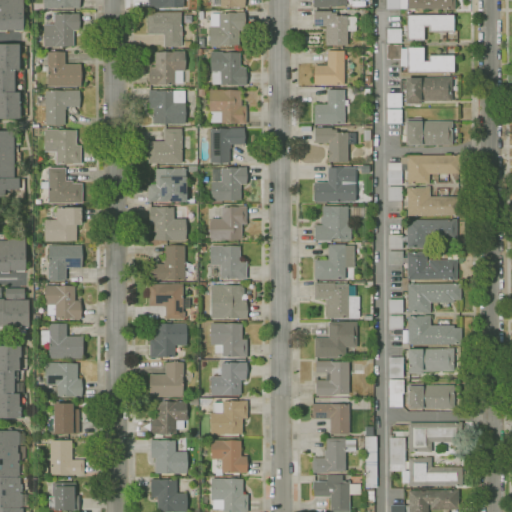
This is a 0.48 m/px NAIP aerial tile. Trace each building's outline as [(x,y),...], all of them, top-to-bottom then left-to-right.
[(0,0),(23,0),(23,30),(22,30),(22,31),(14,31),(14,30),(6,30),(6,31),(0,31),(0,0)] [(79,0),(79,8),(72,8),(72,7),(43,7),(43,0),(79,0)] [(183,0),(183,8),(149,8),(148,0),(183,0)] [(455,0),(455,9),(406,9),(406,2),(400,2),(400,9),(386,9),(386,0),(455,0)] [(347,46),(325,46),(325,26),(313,26),(313,11),(331,11),(331,13),(336,13),(336,16),(347,16),(347,17),(356,17),(356,31),(347,31),(347,46)] [(181,47),(164,47),(164,34),(147,34),(147,12),(181,12),(181,47)] [(209,46),(208,27),(210,27),(210,14),(236,13),(236,12),(245,12),(245,30),(239,30),(239,45),(209,46)] [(44,46),(44,24),(53,24),(53,14),(70,14),(70,13),(79,13),(79,30),(73,30),(73,46),(44,46)] [(423,40),(407,40),(407,15),(454,15),(454,32),(428,32),(428,26),(423,27),(423,40)] [(401,43),(386,43),(387,29),(401,29),(401,43)] [(20,118),(0,118),(0,44),(20,44),(20,70),(17,70),(17,92),(20,92),(20,118)] [(454,73),(406,73),(406,67),(400,67),(400,59),(387,59),(386,45),(401,45),(401,49),(406,49),(406,47),(426,47),(426,60),(428,60),(428,55),(454,55),(454,73)] [(149,85),(149,65),(151,65),(151,66),(155,66),(155,52),(172,52),(172,51),(185,51),(185,71),(182,71),(182,83),(175,83),(175,84),(149,85)] [(344,85),(314,84),(314,65),(327,65),(327,51),(344,51),(344,85)] [(48,86),(48,67),(47,67),(47,52),(65,52),(65,64),(80,64),(80,86),(48,86)] [(246,85),(238,85),(238,84),(211,85),(211,71),(210,71),(210,52),(223,52),(223,53),(240,53),(240,67),(243,67),(243,65),(246,65),(246,85)] [(421,104),(405,104),(405,90),(400,90),(400,79),(405,79),(405,77),(451,77),(451,78),(455,78),(455,81),(451,81),(452,101),(421,101),(421,104)] [(246,123),(221,123),(210,123),(210,112),(209,112),(209,89),(223,89),(223,90),(241,90),(241,106),(246,106),(246,123)] [(65,124),(45,124),(45,102),(36,102),(36,95),(45,95),(45,91),(62,91),(62,90),(79,90),(79,106),(66,106),(66,110),(65,110),(65,124)] [(185,124),(171,124),(171,123),(153,123),(153,108),(149,108),(149,90),(156,90),(156,91),(185,91),(185,124)] [(314,124),(314,104),(327,104),(327,90),(344,90),(345,124),(314,124)] [(401,107),(387,107),(386,93),(401,93),(401,107)] [(401,123),(387,123),(387,109),(401,109),(401,123)] [(452,144),(405,145),(405,141),(401,141),(401,134),(405,134),(405,119),(421,118),(421,122),(451,121),(452,144)] [(348,162),(328,162),(328,143),(314,143),(314,127),(332,128),(332,130),(336,130),(336,132),(356,132),(356,144),(348,144),(348,162)] [(182,163),(147,163),(147,141),(164,141),(164,129),(182,128),(182,163)] [(229,162),(210,162),(210,128),(213,128),(213,129),(228,129),(228,128),(244,128),(244,144),(231,144),(231,149),(229,149),(229,162)] [(80,164),(72,164),(72,163),(55,163),(55,151),(44,151),(44,129),(58,129),(58,130),(76,130),(76,146),(80,146),(80,164)] [(0,131),(14,131),(14,178),(19,178),(19,179),(24,179),(24,189),(9,189),(9,191),(5,191),(5,196),(0,196),(0,131)] [(400,170),(400,157),(407,157),(407,155),(453,155),(453,154),(460,154),(460,174),(429,174),(429,184),(424,184),(407,184),(407,170),(400,170)] [(221,204),(213,204),(213,201),(211,201),(211,182),(212,182),(212,169),(220,169),(220,168),(238,168),(238,167),(246,167),(246,184),(240,184),(240,200),(222,200),(222,201),(221,201),(221,204)] [(354,201),(314,201),(314,182),(328,182),(327,168),(355,167),(355,184),(354,184),(354,201)] [(82,203),(48,203),(48,188),(40,188),(40,182),(48,182),(48,168),(65,168),(65,180),(72,180),(72,183),(82,183),(82,203)] [(186,201),(147,202),(147,184),(155,184),(155,169),(173,169),(173,168),(186,168),(186,201)] [(401,171),(401,185),(387,185),(387,171),(401,171)] [(454,183),(455,189),(458,189),(457,174),(436,174),(436,183),(454,183)] [(387,200),(387,187),(402,187),(402,200),(387,200)] [(460,216),(407,216),(407,188),(425,188),(425,187),(429,187),(429,196),(460,196),(460,216)] [(154,240),(153,225),(149,225),(149,207),(157,206),(157,208),(174,207),(174,219),(185,218),(185,240),(154,240)] [(331,243),(317,243),(317,241),(314,241),(314,225),(322,225),(322,224),(321,224),(321,217),(322,217),(322,206),(347,206),(347,222),(351,222),(351,240),(340,240),(340,238),(332,238),(332,241),(331,241),(331,243)] [(72,241),(45,241),(45,220),(56,220),(56,207),(81,207),(81,225),(71,225),(72,241)] [(224,240),(210,240),(210,219),(221,218),(221,207),(246,207),(246,224),(241,224),(241,239),(224,239),(224,240)] [(402,249),(388,249),(388,235),(402,235),(402,237),(407,237),(407,220),(449,220),(449,219),(456,219),(457,239),(428,240),(428,234),(426,234),(426,247),(407,247),(407,242),(402,242),(402,249)] [(8,273),(1,273),(1,272),(0,272),(0,240),(7,240),(7,236),(25,236),(25,270),(24,270),(24,272),(16,272),(16,270),(9,270),(9,272),(8,272),(8,273)] [(345,279),(314,279),(314,260),(327,260),(327,244),(345,244),(345,245),(354,245),(354,267),(345,267),(345,279)] [(66,280),(48,280),(48,245),(82,245),(82,268),(66,268),(66,280)] [(238,279),(238,278),(220,279),(220,265),(211,265),(210,246),(222,245),(222,247),(239,246),(240,262),(246,262),(247,279),(238,279)] [(185,279),(149,280),(149,264),(163,264),(163,261),(165,261),(165,246),(184,246),(185,279)] [(407,280),(407,263),(402,263),(402,264),(388,264),(388,251),(402,251),(402,257),(407,257),(407,252),(427,252),(427,265),(428,265),(428,259),(457,259),(457,279),(407,280)] [(183,319),(165,319),(165,306),(148,306),(148,284),(172,284),(172,283),(178,283),(178,284),(182,284),(182,299),(190,299),(190,308),(182,308),(182,312),(185,312),(185,317),(183,317),(183,319)] [(359,318),(326,318),(326,299),(314,299),(314,284),(334,283),(334,285),(347,284),(347,285),(354,285),(355,296),(359,296),(359,318)] [(430,312),(407,312),(407,283),(461,283),(461,300),(453,300),(453,303),(430,303),(430,312)] [(80,318),(55,318),(55,315),(47,315),(47,305),(45,305),(45,285),(57,285),(57,286),(74,286),(75,300),(78,300),(78,299),(80,299),(80,318)] [(241,296),(241,300),(247,300),(247,318),(211,318),(211,285),(240,285),(244,288),(244,293),(241,296)] [(29,328),(3,328),(3,326),(0,326),(0,287),(1,287),(1,298),(3,298),(3,300),(4,300),(4,288),(24,288),(24,300),(29,300),(29,328)] [(388,313),(388,300),(402,299),(402,313),(388,313)] [(190,321),(189,315),(192,313),(197,313),(198,320),(190,321)] [(33,322),(33,314),(40,314),(40,317),(41,322),(33,322)] [(457,346),(448,346),(448,345),(407,344),(407,316),(422,316),(422,315),(430,315),(430,325),(437,325),(437,320),(449,320),(449,325),(453,325),(453,327),(461,328),(461,345),(457,345),(457,346)] [(403,329),(388,329),(388,316),(403,316),(403,329)] [(157,357),(149,357),(149,336),(155,336),(155,324),(167,324),(167,321),(171,321),(171,324),(172,324),(172,323),(186,323),(186,345),(174,346),(175,356),(157,356),(157,357)] [(314,357),(314,337),(328,337),(328,322),(356,322),(357,347),(345,347),(345,357),(314,357)] [(83,358),(48,358),(48,345),(40,345),(40,331),(48,331),(48,323),(66,323),(66,336),(83,336),(83,358)] [(222,357),(222,356),(211,356),(211,344),(210,344),(210,323),(223,323),(223,324),(242,324),(242,339),(246,339),(246,357),(222,357)] [(21,418),(0,418),(0,346),(20,346),(20,357),(19,357),(19,370),(15,370),(15,372),(18,372),(18,380),(15,380),(15,383),(24,383),(24,403),(19,403),(19,407),(21,407),(21,418)] [(415,374),(415,373),(408,373),(408,371),(407,371),(407,370),(408,370),(408,349),(453,348),(453,371),(422,371),(422,374),(415,374)] [(403,377),(389,378),(389,357),(403,357),(403,377)] [(332,396),(315,396),(315,377),(317,377),(317,380),(325,380),(325,373),(315,373),(315,361),(332,361),(332,362),(348,362),(348,393),(332,394),(332,396)] [(182,397),(149,397),(149,374),(165,374),(165,362),(183,362),(182,397)] [(81,396),(57,396),(57,385),(45,385),(45,363),(59,363),(77,363),(77,378),(82,378),(81,396)] [(211,396),(210,377),(211,377),(211,368),(220,367),(220,363),(246,363),(246,382),(244,382),(244,380),(240,380),(240,395),(211,396)] [(402,406),(389,407),(389,380),(403,380),(403,393),(401,393),(402,406)] [(454,409),(439,409),(439,408),(408,408),(408,383),(416,383),(423,383),(423,385),(454,385),(454,409)] [(239,436),(210,436),(210,413),(212,413),(212,403),(222,403),(222,401),(238,401),(238,400),(247,400),(247,419),(242,419),(242,434),(239,434),(239,436)] [(177,436),(150,436),(150,414),(152,414),(152,418),(156,418),(156,401),(185,401),(185,420),(184,420),(184,429),(177,429),(177,436)] [(79,434),(53,434),(53,403),(73,404),(73,409),(79,409),(79,434)] [(348,434),(330,434),(330,419),(312,419),(312,416),(312,403),(348,404),(348,434)] [(431,452),(424,452),(424,451),(408,451),(408,422),(462,422),(462,442),(431,442),(431,452)] [(0,511),(0,431),(17,431),(17,432),(19,432),(19,433),(24,433),(24,445),(17,445),(17,450),(23,450),(24,460),(17,461),(17,463),(19,463),(19,476),(17,476),(18,477),(20,477),(20,484),(22,484),(22,492),(20,492),(20,494),(24,494),(24,500),(22,500),(22,507),(20,507),(20,508),(22,508),(22,511),(0,511)] [(389,470),(389,437),(390,437),(390,433),(393,433),(393,438),(404,437),(405,470),(389,470)] [(365,487),(364,447),(356,447),(356,437),(364,437),(364,436),(376,436),(376,487),(365,487)] [(328,473),(312,473),(312,470),(311,470),(311,461),(312,461),(312,458),(324,457),(324,450),(326,450),(325,438),(345,438),(345,440),(355,440),(355,451),(345,452),(345,471),(328,472),(328,473)] [(83,474),(51,475),(50,440),(71,440),(71,460),(83,460),(83,474)] [(186,473),(155,473),(155,458),(150,458),(150,440),(158,440),(174,440),(174,451),(186,451),(186,473)] [(246,473),(221,473),(221,468),(215,468),(215,459),(211,459),(211,440),(223,440),(223,441),(240,441),(240,456),(245,456),(245,452),(246,452),(246,473)] [(408,458),(424,457),(431,457),(431,467),(462,467),(462,486),(408,486),(408,483),(401,483),(401,471),(408,470),(408,458)] [(349,511),(330,511),(330,497),(313,497),(313,489),(312,489),(312,481),(327,481),(327,475),(342,475),(342,481),(349,481),(349,484),(360,484),(360,495),(349,495),(349,511)] [(247,511),(222,511),(222,500),(222,511),(211,511),(211,478),(224,478),(224,479),(242,479),(243,494),(247,494),(247,511)] [(186,511),(157,511),(157,497),(153,497),(153,499),(150,499),(150,480),(176,479),(176,493),(186,493),(186,511)] [(78,510),(49,510),(49,497),(51,497),(52,483),(75,483),(75,496),(79,496),(78,510)] [(374,499),(368,499),(368,491),(366,491),(366,489),(374,489),(374,499)] [(409,511),(409,505),(408,490),(458,489),(458,509),(460,509),(460,511),(449,511),(449,510),(430,510),(430,504),(428,505),(428,511),(409,511)]
